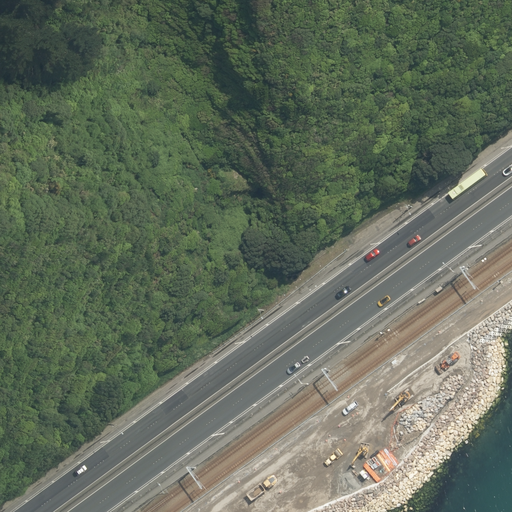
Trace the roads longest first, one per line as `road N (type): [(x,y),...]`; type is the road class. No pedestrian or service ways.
road 1 (trunk): [(39,511),(511,160)]
road 2 (trunk): [(511,212),(98,511)]
